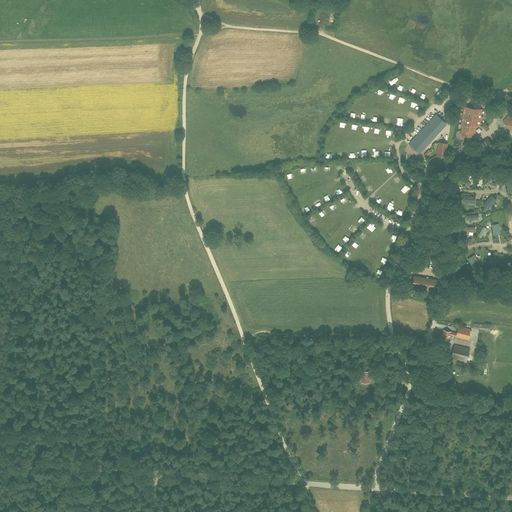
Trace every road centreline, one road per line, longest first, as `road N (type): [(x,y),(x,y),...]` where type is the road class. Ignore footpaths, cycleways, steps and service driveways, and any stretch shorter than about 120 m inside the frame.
road 1 (unclassified): [(511,498),(0,462)]
road 2 (track): [(243,339),(184,189),(185,79),(200,34)]
road 3 (track): [(229,26),(318,33),(455,86)]
road 4 (track): [(312,511),(243,339)]
